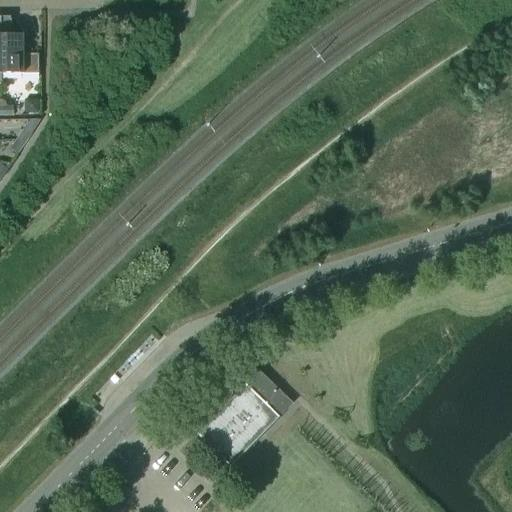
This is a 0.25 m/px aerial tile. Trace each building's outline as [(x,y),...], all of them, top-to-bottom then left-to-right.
[(38,79),(37,55),(22,56),(22,36),(10,36),(10,40),(0,39),(0,75),(21,75),(21,79),(38,79)] [(12,117),(12,108),(0,108),(0,117),(12,117)] [(23,146),(30,136),(23,131),(16,141),(23,146)] [(16,156),(23,146),(16,141),(9,151),(16,156)] [(229,469),(292,405),(244,358),(204,398),(217,412),(194,435),(229,469)]
